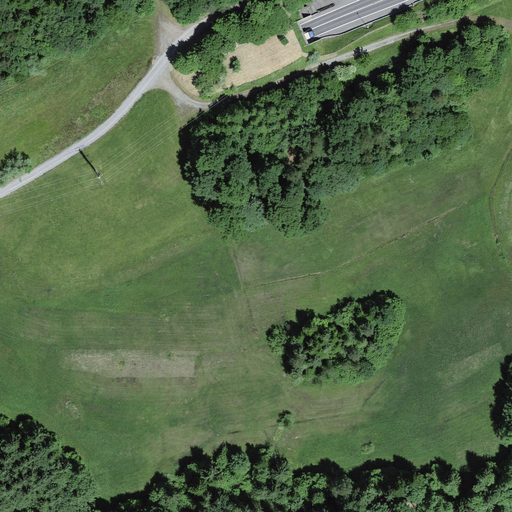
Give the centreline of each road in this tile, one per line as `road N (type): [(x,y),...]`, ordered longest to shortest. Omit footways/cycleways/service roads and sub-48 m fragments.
road 1 (trunk): [(384,0),(0,166)]
road 2 (track): [(455,23),(377,45),(256,96),(195,109),(165,77),(157,0)]
road 3 (track): [(0,195),(92,138),(158,66),(251,0)]
road 4 (track): [(160,27),(135,21),(116,28),(0,94)]
